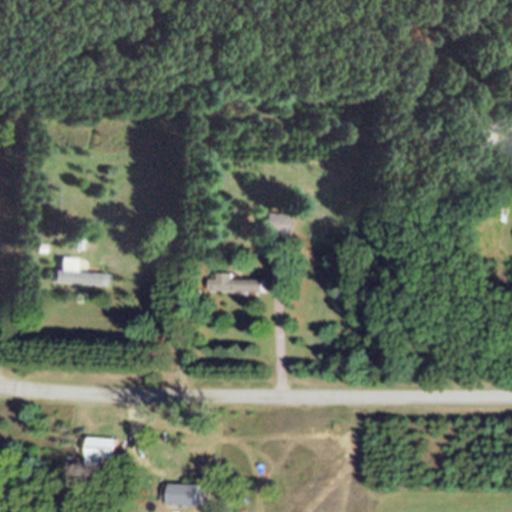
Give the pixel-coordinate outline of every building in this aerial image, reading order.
[(266,243),(291,243),(291,221),(266,221),(266,243)] [(56,277),(55,291),(109,293),(110,281),(78,280),(79,266),(64,266),(63,278),(56,277)] [(213,298),(268,298),(268,286),(237,286),(237,280),(221,280),(221,285),(213,285),(213,298)] [(90,464),(119,464),(119,445),(91,445),(90,464)] [(170,511),(184,511),(209,511),(209,490),(170,491),(170,511)]
